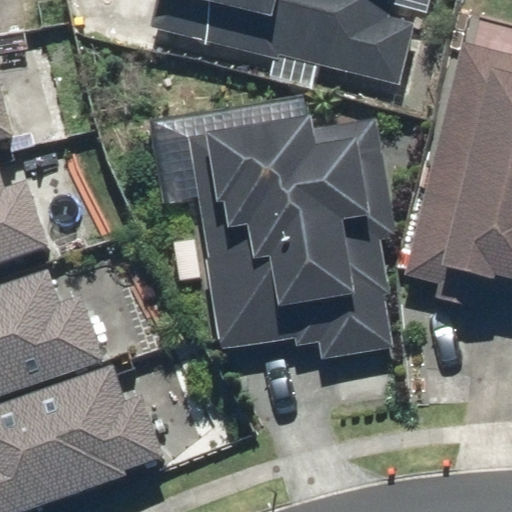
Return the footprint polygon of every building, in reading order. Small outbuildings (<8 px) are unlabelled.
[(164,0),(157,30),(286,60),(286,57),(303,61),(408,86),(423,22),(398,16),(401,0),(164,0)] [(511,50),(469,40),(412,276),(446,284),(442,300),(500,314),(501,308),(511,310),(511,50)] [(0,141),(25,136),(10,68),(0,70),(0,141)] [(402,240),(384,117),(326,126),(324,113),(217,129),(218,134),(197,137),(228,348),(228,351),(284,343),(285,348),(325,343),(327,361),(401,351),(394,299),(397,299),(389,242),(402,240)] [(0,264),(63,243),(40,176),(18,184),(7,153),(0,155),(0,264)] [(0,397),(118,359),(95,291),(73,299),(62,268),(0,288),(0,397)] [(125,362),(0,406),(0,511),(39,511),(138,477),(136,471),(177,456),(153,390),(137,396),(125,362)]
